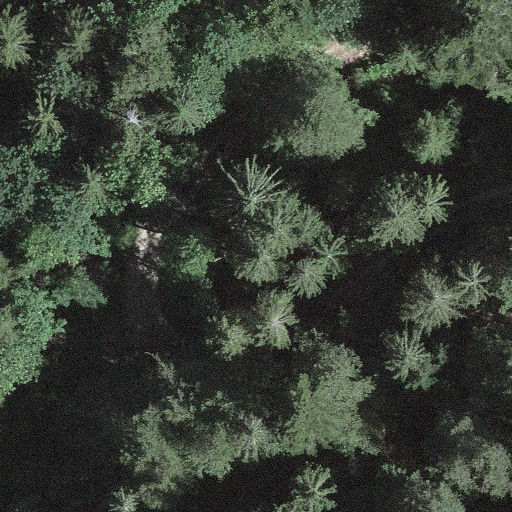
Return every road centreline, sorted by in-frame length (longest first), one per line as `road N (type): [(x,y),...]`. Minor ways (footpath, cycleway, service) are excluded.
road 1 (track): [(511,189),(418,236),(326,323),(249,364),(191,363),(148,320),(143,281),(154,238),(203,162),(306,69),(435,0)]
road 2 (track): [(0,511),(148,320)]
